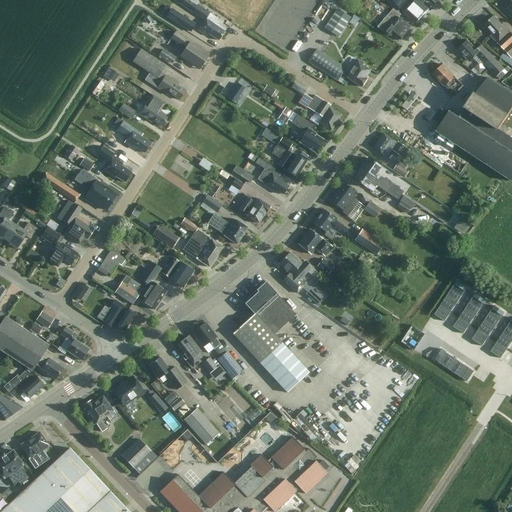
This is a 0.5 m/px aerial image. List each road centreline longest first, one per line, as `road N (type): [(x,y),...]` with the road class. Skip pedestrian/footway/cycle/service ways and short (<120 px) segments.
road 1 (residential): [(59,303),(233,41),(366,119)]
road 2 (primary): [(114,356),(262,250),(366,119)]
road 3 (primary): [(366,119),(472,0)]
road 4 (residential): [(48,404),(150,511)]
